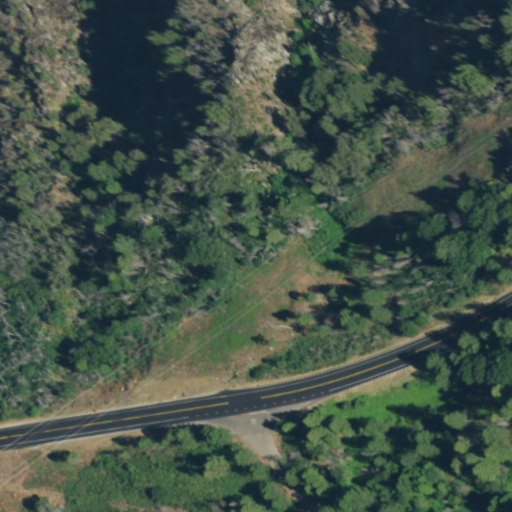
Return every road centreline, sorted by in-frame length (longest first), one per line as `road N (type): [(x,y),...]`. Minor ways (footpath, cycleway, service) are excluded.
road 1 (primary): [(0,450),(287,399),(389,368),(511,307)]
road 2 (residential): [(235,410),(309,511)]
